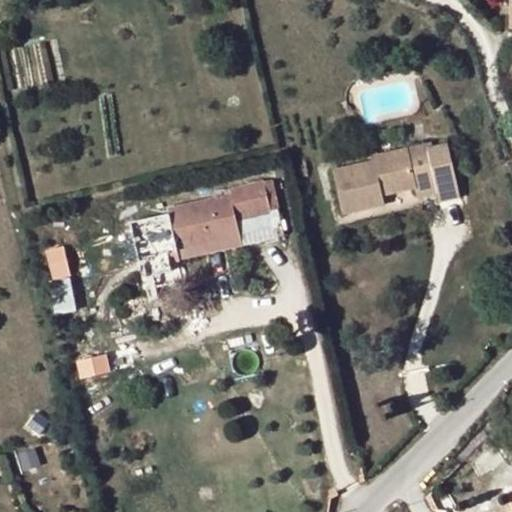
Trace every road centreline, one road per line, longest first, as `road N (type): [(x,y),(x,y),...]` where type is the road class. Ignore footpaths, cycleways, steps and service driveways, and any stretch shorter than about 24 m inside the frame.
road 1 (residential): [(511,131),(474,27),(429,0)]
road 2 (tertiary): [(401,478),(511,367)]
